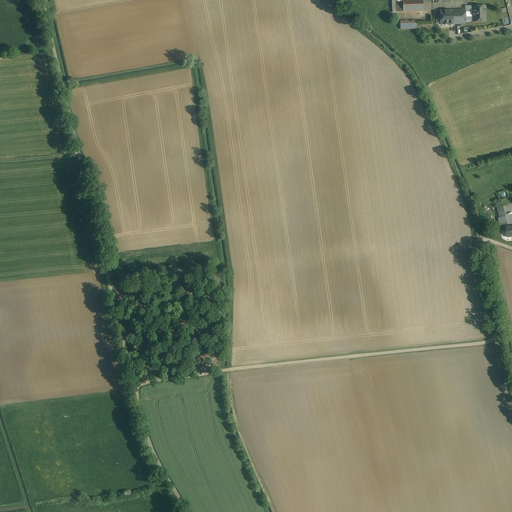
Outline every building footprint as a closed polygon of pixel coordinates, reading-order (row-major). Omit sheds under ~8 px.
[(422,0),(398,0),(392,1),(392,13),(423,12),(422,0)] [(485,6),(473,7),(473,17),(473,20),(485,20),(485,6)] [(452,10),(440,11),(440,25),(452,25),(452,19),(452,10)] [(465,10),(455,10),(452,10),(452,19),(456,19),(456,20),(457,24),(460,24),(460,26),(465,26),(465,18),(465,12),(465,10)] [(503,206),(497,208),(499,218),(506,216),(503,206)]
